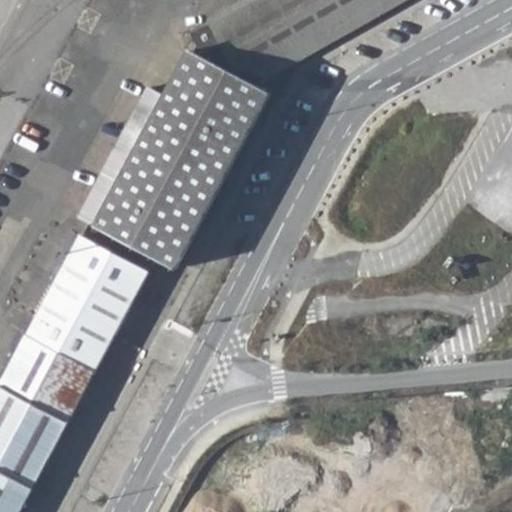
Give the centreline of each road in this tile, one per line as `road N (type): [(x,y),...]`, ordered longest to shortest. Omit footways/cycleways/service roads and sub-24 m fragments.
road 1 (secondary): [(511,7),(354,98),(300,179),(227,327)]
road 2 (secondary): [(147,475),(184,428),(227,399),(319,381)]
road 3 (secondary): [(319,381),(511,366)]
road 4 (secondary): [(227,327),(147,475)]
